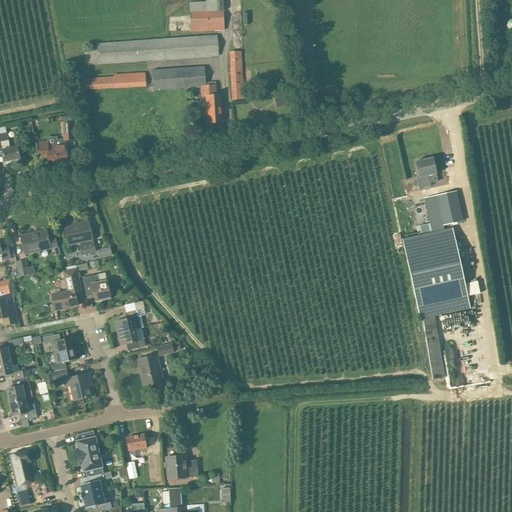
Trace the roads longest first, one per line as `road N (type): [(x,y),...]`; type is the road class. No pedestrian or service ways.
road 1 (tertiary): [(0,203),(511,89)]
road 2 (track): [(450,103),(494,370),(511,368)]
road 3 (unknown): [(315,135),(301,0)]
